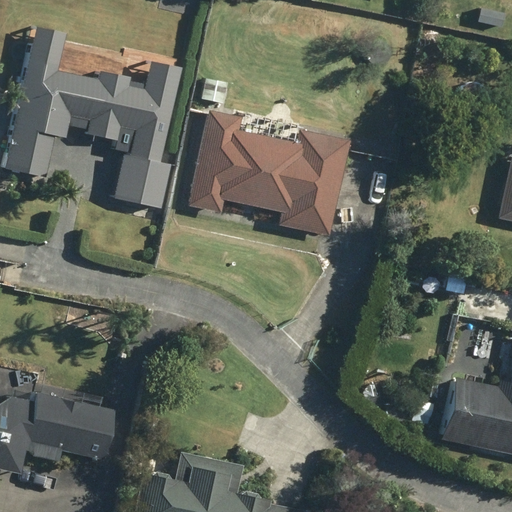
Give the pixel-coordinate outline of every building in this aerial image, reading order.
[(457,1),(453,16),(497,26),(501,11),(457,1)] [(33,42),(28,41),(2,167),(46,176),(55,135),(68,137),(70,126),(84,129),(83,134),(113,140),(111,147),(126,150),(116,197),(160,207),(170,164),(160,162),(180,68),(152,62),(145,91),(127,87),(129,77),(101,71),(99,79),(57,70),(66,32),(37,26),(33,42)] [(200,77),(195,97),(218,102),(222,81),(200,77)] [(275,210),(272,223),(324,234),(343,140),(292,130),(290,141),(232,129),(235,115),(202,108),(182,205),(215,212),(218,198),(275,210)] [(494,216),(511,220),(511,152),(508,152),(494,216)] [(448,376),(435,438),(511,454),(511,353),(506,380),(494,378),(492,385),(448,376)] [(0,469),(14,473),(18,453),(52,460),(55,449),(97,458),(108,410),(29,392),(27,400),(5,395),(4,400),(0,398),(0,469)] [(410,399),(408,413),(425,416),(428,402),(410,399)] [(305,511),(306,511),(264,502),(265,500),(231,492),(237,465),(175,451),(169,478),(138,471),(128,511),(305,511)]
